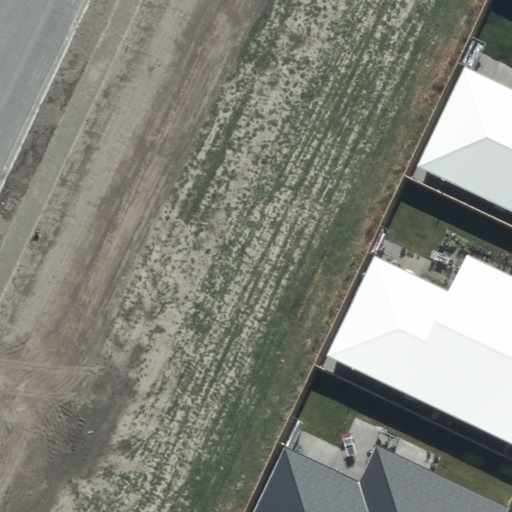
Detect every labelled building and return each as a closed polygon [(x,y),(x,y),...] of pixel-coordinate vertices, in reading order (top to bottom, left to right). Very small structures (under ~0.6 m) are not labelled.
[(435,5),(424,0),(214,0),(183,66),(265,105),(276,82),(375,129),(435,5)] [(511,90),(463,68),(417,168),(511,212),(511,90)] [(344,193),(140,96),(111,158),(139,171),(100,253),(178,290),(193,258),(291,304),(344,193)] [(448,291),(374,257),(327,357),(511,442),(511,274),(465,253),(448,291)] [(208,511),(268,390),(66,292),(36,353),(82,375),(51,438),(203,511),(208,511)] [(361,482),(287,447),(257,511),(511,511),(511,510),(511,504),(379,443),(361,482)] [(46,511),(0,491),(0,511),(46,511)]
